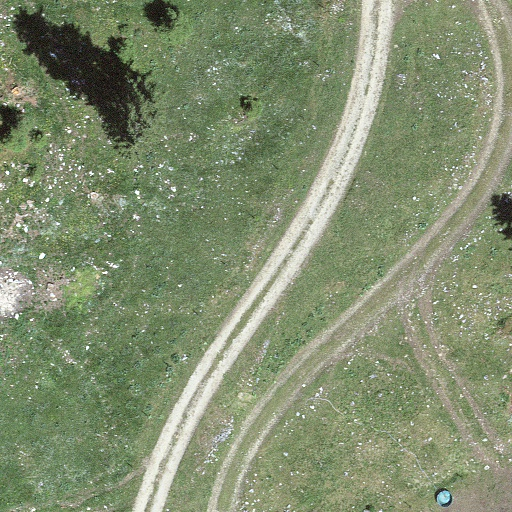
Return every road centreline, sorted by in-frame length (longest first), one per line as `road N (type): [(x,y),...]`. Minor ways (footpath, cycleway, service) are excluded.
road 1 (track): [(222,511),(241,453),(267,413),(422,258),(485,177),(500,146),(508,82),(489,0)]
road 2 (track): [(148,511),(212,370),(289,258),(344,156),(372,74),(379,0)]
